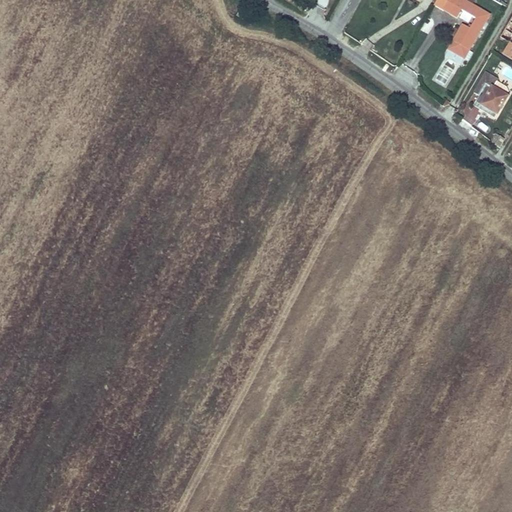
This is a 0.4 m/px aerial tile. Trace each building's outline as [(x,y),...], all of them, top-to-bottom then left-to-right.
[(450,0),(439,0),(436,5),(445,10),(450,0)] [(492,17),(463,0),(450,0),(445,10),(459,19),(464,12),(477,20),(471,30),(464,25),(454,42),(470,52),(492,17)] [(240,11),(237,16),(246,21),(249,16),(240,11)] [(428,18),(419,33),(426,37),(435,22),(428,18)] [(511,19),(501,38),(509,43),(502,54),(511,60),(511,19)] [(470,52),(454,42),(449,50),(465,60),(470,52)] [(488,84),(483,81),(477,92),(481,95),(477,102),(498,115),(509,97),(495,88),(499,80),(493,76),(488,84)] [(498,115),(477,102),(475,106),(496,118),(498,115)] [(500,148),(504,140),(495,134),(490,143),(500,148)]
